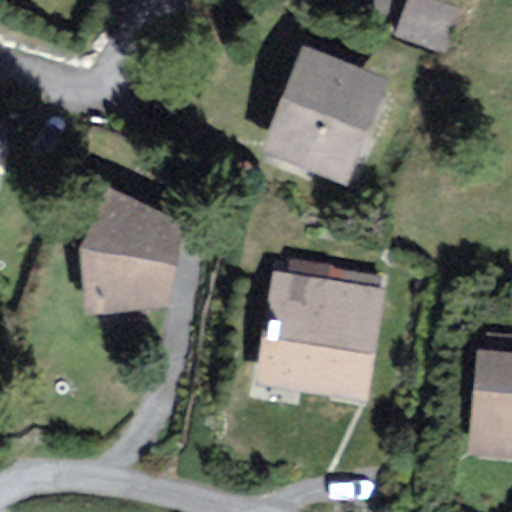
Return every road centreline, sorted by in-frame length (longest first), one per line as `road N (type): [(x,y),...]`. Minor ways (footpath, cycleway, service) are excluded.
road 1 (residential): [(0,492),(50,475),(136,485),(236,511)]
road 2 (residential): [(0,60),(108,90),(150,0)]
